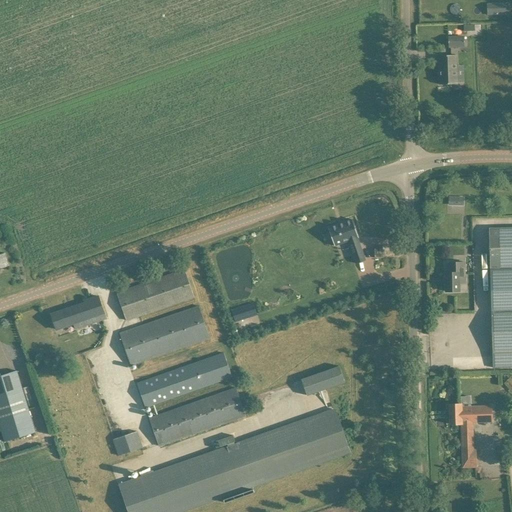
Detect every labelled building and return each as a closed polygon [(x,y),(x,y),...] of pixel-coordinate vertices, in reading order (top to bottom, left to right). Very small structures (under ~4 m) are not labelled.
[(510,3),(502,3),(502,15),(510,15),(510,3)] [(465,47),(464,37),(448,37),(449,47),(465,47)] [(457,84),(456,55),(439,55),(440,84),(457,84)] [(359,237),(352,219),(328,228),(330,233),(329,234),(331,241),(333,240),(335,246),(349,241),(357,263),(365,260),(357,238),(359,237)] [(511,227),(489,228),(490,266),(511,265),(511,227)] [(383,258),(383,248),(375,248),(375,258),(383,258)] [(10,266),(6,256),(5,253),(0,255),(0,269),(0,268),(9,265),(9,266),(10,266)] [(450,262),(450,272),(445,272),(446,291),(460,291),(460,283),(466,283),(465,262),(450,262)] [(185,269),(117,292),(127,321),(195,298),(185,269)] [(106,318),(102,306),(99,296),(85,301),(85,303),(51,314),(57,329),(74,324),(76,329),(106,318)] [(242,306),(247,319),(258,315),(253,302),(242,306)] [(199,305),(118,333),(130,366),(210,339),(199,305)] [(511,311),(491,312),(493,368),(511,367),(511,311)] [(223,354),(136,384),(144,408),(232,379),(223,354)] [(302,380),(303,384),(308,395),(327,389),(345,382),(339,366),(302,380)] [(0,376),(0,430),(3,442),(34,434),(20,380),(17,371),(0,376)] [(159,447),(246,416),(236,387),(149,418),(159,447)] [(463,467),(476,466),(476,450),(473,450),(473,423),(476,423),(493,422),(493,406),(463,406),(463,404),(449,404),(450,424),(462,424),(463,467)] [(128,511),(182,511),(223,498),(224,499),(225,503),(255,493),(253,489),(253,488),(349,454),(351,453),(335,408),(333,408),(237,442),(237,443),(235,443),(234,442),(235,442),(233,436),(233,435),(214,441),(214,442),(216,448),(227,444),(228,446),(227,446),(119,484),(121,491),(128,511)] [(142,447),(140,441),(137,431),(113,439),(119,455),(142,447)]
